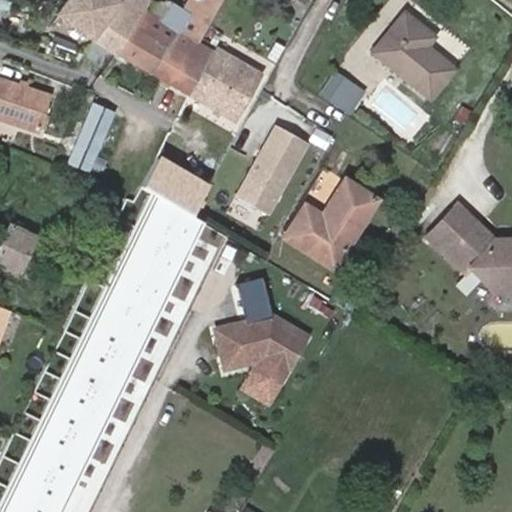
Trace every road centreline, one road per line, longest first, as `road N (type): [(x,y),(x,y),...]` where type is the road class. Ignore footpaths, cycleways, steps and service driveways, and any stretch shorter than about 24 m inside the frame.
road 1 (unknown): [(328,0),(262,125)]
road 2 (residential): [(0,43),(119,96)]
